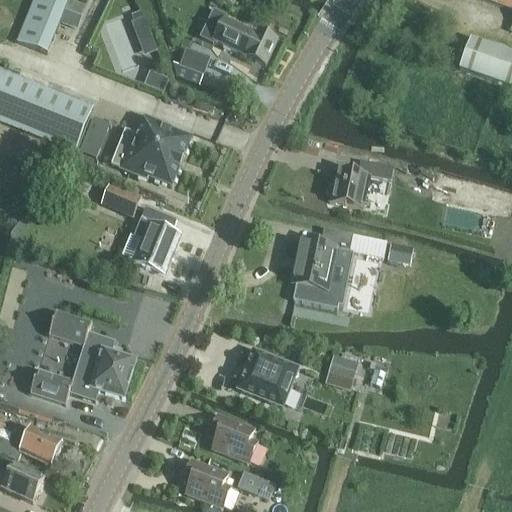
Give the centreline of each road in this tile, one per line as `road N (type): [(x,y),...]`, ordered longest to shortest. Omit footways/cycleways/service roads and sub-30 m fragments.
road 1 (tertiary): [(99,511),(261,149),(350,0)]
road 2 (track): [(366,364),(327,511)]
